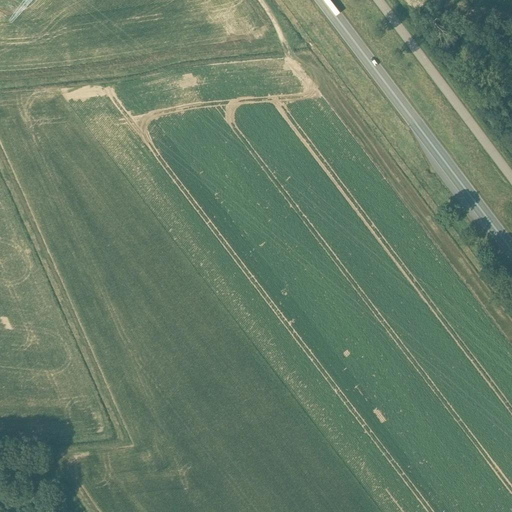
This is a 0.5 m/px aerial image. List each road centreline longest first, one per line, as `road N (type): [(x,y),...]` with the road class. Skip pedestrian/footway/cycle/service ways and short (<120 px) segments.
road 1 (primary): [(511,251),(322,0)]
road 2 (unclassified): [(511,180),(376,0)]
